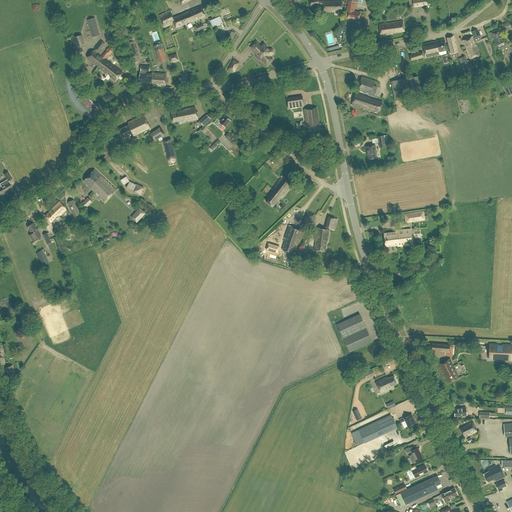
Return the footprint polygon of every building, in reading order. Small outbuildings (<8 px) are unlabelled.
[(342,2),(323,1),(323,2),(319,2),(319,4),(323,4),(323,12),(334,13),(334,11),(342,11),(342,2)] [(360,12),(353,11),(355,3),(348,2),(346,18),(346,19),(355,20),(359,21),(360,12)] [(186,13),(179,15),(183,25),(192,21),(193,22),(205,17),(201,6),(186,11),(186,13)] [(170,10),(159,15),(164,27),(174,23),(176,27),(183,25),(179,15),(174,17),(170,10)] [(213,27),(223,23),(220,14),(209,19),(213,27)] [(100,35),(95,18),(87,20),(92,37),(100,35)] [(402,21),(378,25),(380,36),(392,34),(391,33),(403,31),(402,21)] [(198,31),(205,28),(202,23),(195,26),(193,27),(195,31),(197,30),(198,31)] [(501,46),(500,44),(503,42),(501,36),(501,35),(499,29),(489,34),(492,39),(493,39),(495,46),(496,45),(497,47),(498,48),(500,47),(501,46)] [(477,30),(471,32),(474,38),(473,38),(475,42),(481,40),(479,36),(477,30)] [(85,45),(82,35),(71,38),(74,48),(85,45)] [(457,52),(453,36),(447,38),(451,54),(457,52)] [(472,37),(461,41),(463,45),(464,45),(466,50),(475,47),(474,46),(476,45),(475,42),(473,38),(472,37)] [(437,52),(447,50),(444,40),(436,41),(436,42),(434,43),(434,42),(423,45),(426,57),(438,55),(437,52)] [(93,50),(87,57),(98,66),(104,59),(105,59),(107,55),(104,53),(102,56),(97,53),(98,51),(99,52),(105,44),(101,41),(95,48),(96,49),(94,51),(93,50)] [(138,56),(134,41),(126,43),(130,58),(138,56)] [(260,59),(261,59),(263,62),(264,62),(267,65),(273,60),(270,57),(272,54),(273,54),(273,53),(273,52),(273,51),(272,50),(271,50),(270,50),(269,50),(264,45),(261,47),(256,42),(250,47),(258,55),(257,55),(257,56),(257,57),(257,58),(257,59),(258,59),(259,59),(260,59)] [(466,50),(469,59),(479,55),(477,50),(478,50),(476,45),(474,46),(475,47),(466,50)] [(114,49),(110,46),(104,53),(107,55),(109,53),(110,54),(114,49)] [(412,61),(423,58),(424,57),(422,51),(409,55),(410,61),(412,61)] [(98,66),(102,69),(101,70),(106,74),(115,81),(122,72),(111,63),(110,63),(105,59),(104,59),(98,66)] [(229,68),(234,71),(239,64),(234,61),(229,68)] [(143,70),(142,73),(140,73),(140,83),(153,84),(154,84),(154,73),(154,72),(152,72),(152,74),(146,73),(147,70),(149,71),(150,66),(141,66),(141,70),(143,70)] [(166,87),(167,73),(154,72),(154,73),(154,84),(153,84),(153,86),(166,87)] [(376,82),(362,77),(360,81),(359,81),(356,90),(374,95),(375,92),(377,92),(378,87),(375,86),(376,82)] [(390,80),(394,100),(409,97),(405,77),(390,80)] [(507,93),(511,91),(507,80),(502,82),(507,93)] [(366,96),(356,93),(352,105),(367,109),(368,107),(379,111),(382,102),(369,98),(369,97),(366,96)] [(290,99),(287,99),(288,108),(304,106),(302,97),(299,97),(300,103),(291,105),(290,99)] [(198,119),(195,107),(184,109),(184,110),(171,113),(173,122),(186,119),(187,121),(198,119)] [(316,108),(303,110),(306,124),(307,124),(308,131),(320,129),(316,108)] [(131,139),(151,129),(144,115),(128,122),(129,125),(119,130),(123,140),(130,137),(131,139)] [(224,126),(225,127),(230,120),(225,116),(220,122),(219,121),(219,120),(217,119),(213,123),(221,129),(224,126)] [(164,135),(160,128),(150,134),(154,141),(164,135)] [(225,136),(231,141),(234,137),(229,133),(225,136)] [(378,138),(379,142),(380,148),(386,147),(384,135),(378,137),(378,138)] [(213,145),(209,148),(212,151),(220,144),(217,141),(213,145)] [(368,160),(371,159),(372,160),(374,160),(374,159),(377,158),(376,154),(376,153),(375,145),(366,147),(367,155),(368,155),(368,160)] [(273,170),(276,173),(281,166),(278,164),(273,170)] [(116,190),(94,169),(84,181),(90,187),(90,188),(105,202),(116,190)] [(11,187),(9,182),(8,181),(12,179),(8,172),(4,174),(7,179),(0,183),(0,184),(0,185),(0,196),(7,192),(6,191),(11,187)] [(281,195),(282,196),(292,183),(283,176),(272,189),(273,190),(265,200),(273,206),(281,195)] [(130,181),(126,188),(140,194),(143,188),(130,181)] [(86,207),(92,202),(88,197),(82,203),(86,207)] [(60,215),(66,209),(58,200),(51,207),(53,209),(59,216),(60,215)] [(70,207),(73,214),(79,211),(76,204),(70,207)] [(54,219),(55,220),(60,215),(59,216),(53,209),(45,216),(51,221),(54,219)] [(140,209),(136,213),(140,217),(144,213),(140,209)] [(286,239),(282,250),(292,253),(295,243),(296,244),(297,240),(298,240),(301,230),(308,233),(315,216),(307,213),(300,229),(289,225),(285,238),(286,239)] [(406,222),(417,220),(416,213),(405,215),(406,222)] [(38,231),(33,223),(27,227),(32,234),(30,235),(33,241),(41,236),(37,231),(38,231)] [(316,239),(314,250),(325,251),(327,242),(329,229),(317,227),(315,238),(316,239)] [(413,245),(411,229),(396,231),(396,232),(384,234),(386,246),(398,245),(398,246),(413,245)] [(60,235),(56,237),(61,250),(65,249),(60,235)] [(266,251),(277,255),(279,249),(268,245),(266,251)] [(47,259),(42,250),(36,253),(41,262),(47,259)] [(373,343),(366,327),(359,313),(336,324),(350,353),(373,343)] [(489,358),(511,360),(511,357),(511,344),(502,344),(502,345),(497,345),(497,344),(489,344),(489,349),(489,358)] [(445,345),(445,352),(444,355),(454,355),(455,345),(445,345)] [(459,378),(449,358),(437,364),(444,377),(445,377),(448,383),(459,378)] [(12,366),(6,369),(9,378),(15,376),(14,371),(12,366)] [(387,377),(376,382),(381,393),(392,388),(391,386),(397,383),(394,376),(387,379),(387,377)] [(454,410),(454,412),(455,417),(466,415),(465,407),(457,408),(457,409),(454,410)] [(365,443),(383,434),(397,428),(393,418),(392,418),(390,415),(359,430),(351,433),(357,446),(365,443)] [(416,423),(412,415),(410,416),(409,415),(399,420),(400,423),(405,421),(408,427),(416,423)] [(474,425),(473,422),(466,424),(467,425),(464,426),(465,427),(460,429),(464,436),(466,435),(467,436),(477,432),(476,428),(475,428),(474,426),(474,425)] [(511,423),(503,424),(504,437),(511,436),(511,423)] [(412,464),(416,462),(423,459),(418,448),(414,449),(413,446),(406,450),(407,453),(411,451),(413,455),(409,456),(412,464)] [(505,477),(499,464),(489,468),(488,472),(483,474),(487,482),(493,479),(494,481),(495,480),(496,481),(505,477)] [(407,469),(410,475),(413,474),(415,477),(428,471),(427,471),(428,470),(427,468),(426,468),(425,465),(417,469),(415,466),(407,469)] [(438,489),(436,486),(441,483),(437,476),(400,493),(406,504),(438,489)] [(507,486),(504,480),(495,484),(498,490),(507,486)] [(396,494),(407,489),(405,484),(394,489),(396,494)] [(454,488),(444,492),(441,494),(441,495),(433,498),(427,501),(430,506),(436,503),(438,507),(442,505),(442,504),(445,502),(450,500),(450,499),(454,498),(453,497),(457,495),(454,488)] [(396,495),(401,506),(405,504),(400,493),(396,495)]
